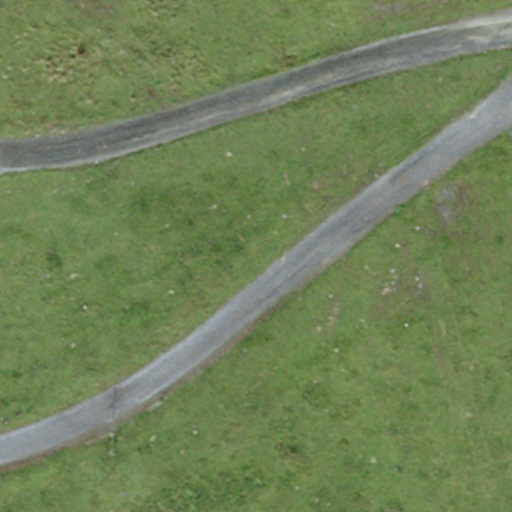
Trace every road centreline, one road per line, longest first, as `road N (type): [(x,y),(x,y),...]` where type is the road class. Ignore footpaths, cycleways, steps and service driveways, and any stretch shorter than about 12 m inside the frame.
road 1 (track): [(511,91),(247,288),(122,404),(0,436)]
road 2 (track): [(511,29),(475,31),(33,165),(0,163)]
